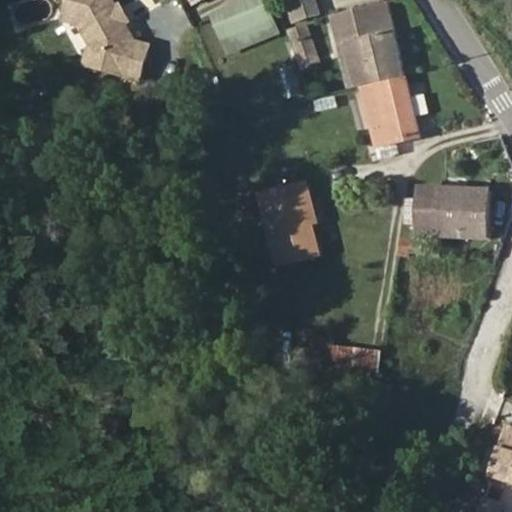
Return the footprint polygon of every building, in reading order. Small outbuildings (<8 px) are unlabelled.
[(144,42),(121,0),(80,0),(74,20),(89,24),(100,43),(118,49),(112,68),(149,79),(159,47),(144,42)] [(185,0),(173,0),(159,4),(158,0),(134,0),(145,37),(192,24),(185,0)] [(255,0),(215,18),(233,54),(280,34),(266,0),(255,0)] [(292,0),(303,23),(325,14),(318,0),(292,0)] [(333,21),(342,48),(347,47),(359,91),(361,90),(407,79),(389,4),(333,21)] [(292,33),(305,72),(320,67),(306,28),(292,33)] [(118,49),(100,43),(94,62),(112,68),(118,49)] [(297,65),(278,71),(287,102),(306,96),(297,65)] [(370,111),(376,132),(381,154),(402,147),(422,142),(407,79),(361,90),(370,111)] [(385,168),(406,162),(402,147),(381,154),(385,168)] [(284,270),(324,259),(311,204),(322,202),(317,186),(269,197),(284,270)] [(448,194),(424,193),(422,239),(446,240),(448,194)] [(468,240),(471,194),(448,194),(446,240),(468,240)] [(468,240),(492,242),(495,196),(471,194),(468,240)] [(422,226),(423,199),(410,199),(408,225),(422,226)] [(327,352),(324,375),(384,383),(387,360),(327,352)] [(511,484),(511,431),(508,430),(490,477),(511,484)] [(501,511),(503,507),(482,499),(476,511),(501,511)]
